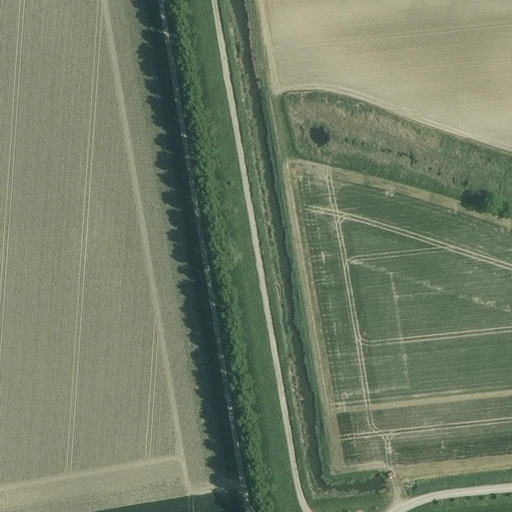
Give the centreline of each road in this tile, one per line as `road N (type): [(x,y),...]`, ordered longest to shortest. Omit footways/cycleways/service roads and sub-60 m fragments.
road 1 (track): [(307,511),(215,0)]
road 2 (unclassified): [(250,511),(161,0)]
